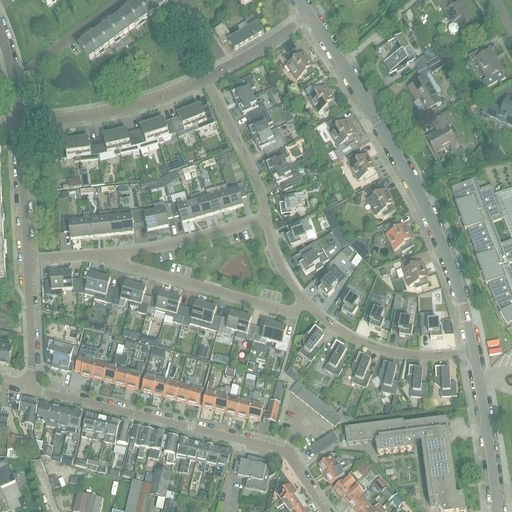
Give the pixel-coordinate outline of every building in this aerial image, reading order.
[(235,0),(242,9),(241,10),(254,0),(235,0)] [(445,0),(436,0),(434,2),(437,8),(440,6),(452,25),(450,27),(449,30),(451,34),(454,35),(457,33),(458,30),(474,21),(463,2),(451,9),(445,0)] [(65,22),(59,23),(63,48),(132,37),(132,36),(136,35),(137,36),(152,34),(148,9),(140,10),(140,12),(135,13),(134,8),(105,13),(105,17),(65,24),(65,22)] [(248,10),(242,13),(246,19),(251,16),(248,10)] [(232,39),(238,49),(263,34),(253,17),(244,22),(248,29),(240,34),(232,39)] [(238,49),(232,39),(223,24),(213,31),(222,44),(227,41),(234,51),(238,49)] [(401,37),(376,52),(389,74),(415,59),(401,37)] [(437,59),(429,46),(421,50),(425,57),(414,63),(418,70),(427,65),(437,59)] [(443,48),(435,53),(438,58),(446,53),(443,48)] [(501,71),(502,71),(490,51),(484,54),(481,49),(469,56),(472,62),(476,60),(487,79),(482,82),(486,89),(498,82),(498,83),(505,79),(501,71)] [(296,50),(283,58),(292,71),(290,72),(297,81),(302,77),(305,82),(316,74),(308,63),(310,62),(303,53),(300,55),(296,50)] [(437,59),(427,65),(432,74),(443,67),(438,58),(437,59)] [(231,95),(237,106),(253,98),(249,91),(255,88),(250,77),(232,86),(235,93),(231,95)] [(425,77),(408,87),(416,101),(420,99),(427,112),(441,103),(425,77)] [(322,89),(318,83),(305,91),(313,104),(312,105),(318,114),(323,111),(326,115),(337,108),(330,97),(331,96),(325,87),(322,89)] [(511,99),(507,97),(502,109),(487,102),(482,113),(511,126),(511,125),(511,99)] [(246,115),(249,121),(267,112),(262,102),(256,105),(253,98),(237,106),(242,116),(246,115)] [(196,105),(188,108),(197,131),(215,124),(213,119),(208,106),(201,108),(200,106),(197,107),(196,105)] [(179,117),(172,120),(177,134),(178,139),(192,133),(197,131),(188,108),(180,112),(181,114),(178,115),(179,117)] [(249,130),(254,141),(270,133),(266,126),(272,123),(267,112),(249,121),(252,128),(249,130)] [(437,132),(426,138),(435,154),(449,146),(452,151),(458,148),(447,128),(451,126),(445,115),(431,122),(437,132)] [(339,117),(326,124),(334,138),(332,139),(338,148),(339,151),(335,153),(339,160),(340,159),(358,149),(355,144),(357,142),(351,131),(352,130),(346,121),(343,123),(339,117)] [(160,119),(151,121),(159,145),(164,143),(162,139),(169,137),(169,136),(177,134),(172,120),(164,122),(164,120),(160,121),(160,119)] [(142,130),(134,132),(138,146),(139,150),(154,146),(159,145),(151,121),(143,124),(144,126),(141,127),(142,130)] [(123,129),(114,131),(120,155),(125,154),(139,150),(138,146),(134,132),(127,134),(126,131),(123,132),(123,129)] [(270,133),(254,141),(259,151),(263,150),(266,156),(284,147),(279,137),(280,136),(277,129),(270,133)] [(104,139),(96,141),(99,155),(107,153),(114,152),(115,156),(120,155),(114,131),(106,133),(106,136),(103,136),(104,139)] [(85,137),(76,138),(79,163),(100,160),(99,155),(96,141),(89,142),(89,139),(85,139),(85,137)] [(74,163),(79,163),(76,138),(68,139),(68,141),(65,142),(65,145),(57,146),(59,160),(67,159),(74,158),(74,163)] [(290,154),(299,150),(294,140),(286,144),(290,154)] [(266,165),(271,176),(287,168),(284,161),(289,158),(284,147),(266,156),(269,163),(266,165)] [(486,147),(478,157),(483,162),(485,160),(489,164),(494,157),(490,154),(492,152),(486,147)] [(363,157),(359,151),(346,158),(354,172),(352,172),(358,182),(363,179),(366,183),(377,176),(371,165),(372,164),(366,155),(363,157)] [(501,152),(496,155),(499,161),(504,158),(501,152)] [(184,160),(172,164),(174,170),(186,166),(184,160)] [(244,175),(237,160),(230,164),(237,179),(244,175)] [(293,165),(287,168),(271,176),(276,186),(280,185),(283,192),(302,183),(296,172),(293,165)] [(165,167),(159,169),(161,176),(167,174),(165,167)] [(199,170),(202,182),(208,180),(205,169),(199,170)] [(461,184),(451,188),(456,202),(455,203),(465,230),(467,229),(477,257),(476,257),(486,284),(488,284),(493,299),(501,312),(500,313),(507,326),(509,325),(511,330),(511,189),(510,190),(505,192),(495,195),(491,186),(480,190),(475,179),(465,183),(461,184)] [(238,190),(228,193),(233,209),(243,206),(241,199),(247,197),(243,184),(237,186),(238,190)] [(382,192),(379,185),(365,193),(372,206),(371,207),(376,217),(382,214),(384,218),(396,212),(390,201),(391,200),(386,190),(382,192)] [(226,186),(216,189),(218,195),(223,212),(233,209),(228,193),(226,186)] [(216,189),(206,192),(208,198),(212,215),(223,212),(218,195),(216,189)] [(201,194),(196,195),(202,218),(212,215),(208,198),(202,200),(201,194)] [(303,194),(284,196),(285,205),(279,206),(281,218),(292,216),(292,213),(299,212),(298,206),(305,205),(303,194)] [(192,203),(187,204),(192,221),(202,218),(196,195),(190,197),(192,203)] [(333,195),(328,197),(332,206),(338,203),(333,195)] [(176,203),(170,205),(173,218),(180,216),(182,224),(192,221),(187,204),(182,206),(180,199),(175,201),(176,203)] [(160,211),(154,212),(158,229),(168,227),(167,220),(173,218),(170,205),(164,206),(159,207),(160,211)] [(143,210),(137,211),(139,225),(146,224),(147,232),(158,229),(154,212),(144,214),(143,210)] [(131,211),(120,212),(121,217),(123,235),(134,234),(133,226),(139,225),(137,211),(131,212),(131,211)] [(120,212),(110,213),(111,218),(112,236),(123,235),(121,217),(120,212)] [(110,213),(99,215),(100,220),(102,237),(112,236),(111,218),(110,213)] [(70,240),(81,239),(79,222),(69,223),(68,219),(62,219),(63,233),(69,233),(70,240)] [(100,220),(90,221),(91,238),(102,237),(100,220)] [(307,220),(288,227),(291,235),(286,237),(290,248),(301,244),(300,241),(307,239),(305,233),(311,231),(307,220)] [(400,227),(397,220),(384,227),(391,241),(389,242),(394,252),(400,249),(402,253),(414,247),(408,236),(409,235),(404,225),(400,227)] [(90,221),(79,222),(81,239),(91,238),(90,221)] [(339,227),(331,232),(334,236),(341,232),(339,227)] [(357,254),(360,252),(357,245),(360,244),(358,238),(347,244),(357,254)] [(316,244),(299,255),(304,262),(299,266),(306,276),(315,270),(316,272),(323,267),(322,265),(327,262),(316,244)] [(347,247),(342,252),(347,257),(352,253),(347,247)] [(418,264),(415,257),(401,262),(406,277),(404,277),(408,288),(414,286),(416,290),(428,286),(424,273),(426,273),(422,262),(418,264)] [(393,266),(396,274),(402,272),(399,264),(393,266)] [(330,267),(316,281),(322,287),(318,291),(326,299),(334,291),(332,289),(337,284),(338,285),(345,278),(335,267),(332,270),(330,267)] [(72,272),(61,273),(62,291),(73,290),(73,294),(79,294),(80,280),(72,280),(72,272)] [(51,282),(45,282),(46,296),(52,296),(62,295),(62,291),(61,273),(50,274),(51,282)] [(79,294),(84,295),(94,298),(94,300),(100,277),(89,274),(87,282),(80,280),(79,294)] [(100,277),(94,300),(111,305),(112,302),(116,289),(108,287),(110,279),(100,277)] [(124,309),(124,308),(126,302),(131,303),(135,286),(125,283),(123,291),(116,289),(112,302),(111,305),(124,309)] [(131,303),(130,307),(138,309),(137,313),(146,316),(147,314),(147,312),(151,299),(144,297),(146,289),(135,286),(131,303)] [(348,286),(337,302),(345,307),(341,312),(351,318),(358,309),(355,307),(363,296),(348,286)] [(147,312),(147,314),(154,316),(154,317),(164,320),(164,318),(166,313),(171,296),(160,293),(158,301),(151,299),(147,312)] [(393,310),(394,310),(399,311),(401,296),(396,295),(393,310)] [(166,313),(164,318),(172,320),(172,323),(181,326),(182,325),(182,322),(186,308),(179,306),(181,299),(171,296),(166,313)] [(370,300),(363,319),(371,322),(369,327),(380,332),(382,327),(384,321),(381,320),(384,313),(379,311),(381,305),(370,300)] [(182,322),(182,325),(189,327),(189,325),(200,328),(201,323),(206,306),(196,303),(193,310),(186,308),(182,322)] [(201,323),(200,328),(217,333),(218,332),(221,318),(214,316),(216,309),(206,306),(201,323)] [(394,310),(391,330),(400,331),(399,337),(411,339),(413,328),(410,327),(411,320),(405,319),(406,312),(399,311),(394,310)] [(231,331),(236,333),(241,316),(231,313),(229,320),(221,318),(218,332),(217,333),(230,337),(231,331)] [(420,315),(421,335),(430,334),(430,340),(442,339),(442,328),(439,328),(438,321),(433,321),(432,314),(420,315)] [(236,333),(235,338),(245,341),(245,340),(253,342),(257,328),(249,326),(252,319),(241,316),(236,333)] [(266,341),(272,342),(276,325),(266,323),(264,330),(257,328),(253,342),(265,345),(266,341)] [(287,328),(276,325),(272,342),(277,344),(275,350),(286,353),(290,338),(285,336),(287,328)] [(303,348),(302,349),(298,354),(299,354),(311,363),(320,352),(315,348),(324,337),(320,334),(321,333),(322,332),(315,327),(308,334),(308,333),(304,337),(304,338),(303,339),(304,340),(304,345),(304,346),(303,347),(303,348)] [(141,336),(140,343),(147,345),(149,338),(141,336)] [(54,341),(50,355),(54,356),(51,368),(67,372),(72,373),(78,347),(74,346),(54,341)] [(327,365),(327,366),(324,371),(337,378),(345,366),(339,363),(346,351),(342,348),(343,347),(344,346),(336,342),(331,350),(330,350),(330,349),(327,354),(327,355),(327,356),(327,357),(328,362),(328,363),(327,364),(327,365)] [(12,348),(1,346),(0,351),(0,364),(9,366),(12,348)] [(78,362),(75,373),(80,375),(80,376),(92,379),(96,363),(97,359),(98,354),(100,350),(87,347),(86,350),(81,349),(78,362)] [(199,349),(197,357),(205,359),(207,351),(199,349)] [(152,350),(150,357),(162,360),(164,353),(152,350)] [(259,365),(262,355),(254,352),(250,362),(259,365)] [(352,369),(352,370),(354,375),(354,376),(354,377),(354,378),(353,379),(351,384),(352,384),(366,390),(371,376),(366,374),(371,361),(366,359),(367,357),(367,358),(367,357),(359,354),(355,363),(354,362),(352,367),(352,368),(352,369)] [(103,382),(114,385),(119,369),(121,360),(122,357),(115,356),(112,367),(107,366),(103,382)] [(119,369),(114,385),(126,388),(130,372),(124,370),(125,367),(126,362),(121,360),(119,369)] [(379,378),(379,379),(382,384),(382,385),(382,386),(382,387),(382,388),(380,393),(381,394),(381,393),(395,397),(399,383),(393,381),(396,368),(391,366),(392,365),(392,364),(383,362),(381,371),(380,371),(378,376),(378,377),(379,378)] [(92,379),(103,382),(107,366),(96,363),(92,379)] [(151,377),(153,373),(151,372),(152,368),(148,367),(146,376),(145,376),(141,392),(153,395),(157,379),(151,377)] [(236,369),(227,367),(225,373),(235,375),(236,369)] [(407,384),(410,388),(411,389),(411,390),(411,391),(411,392),(410,398),(411,398),(426,399),(427,385),(421,384),(422,370),(417,370),(418,368),(409,367),(408,376),(407,376),(406,376),(406,381),(406,382),(406,383),(407,384)] [(434,377),(434,383),(434,384),(435,385),(439,389),(440,390),(440,391),(441,392),(441,393),(441,399),(441,398),(456,398),(456,383),(450,383),(449,369),(444,370),(444,368),(444,367),(435,368),(435,378),(434,378),(434,377)] [(130,372),(126,388),(137,391),(142,375),(142,371),(138,370),(137,374),(130,372)] [(293,372),(289,376),(295,381),(299,376),(293,372)] [(187,404),(193,379),(189,378),(188,382),(186,382),(185,386),(180,385),(175,401),(187,404)] [(153,395),(164,398),(168,382),(157,379),(153,395)] [(198,407),(202,391),(197,389),(198,385),(196,384),(197,380),(193,379),(187,404),(198,407)] [(164,398),(175,401),(180,385),(168,382),(164,398)] [(208,383),(202,408),(214,411),(218,395),(219,390),(213,389),(214,385),(208,383)] [(277,383),(274,393),(282,395),(284,385),(277,383)] [(290,392),(295,396),(302,387),(297,383),(290,392)] [(236,416),(240,400),(234,399),(237,387),(232,386),(231,389),(225,414),(236,416)] [(295,396),(300,400),(307,391),(302,387),(295,396)] [(225,414),(231,389),(227,388),(227,390),(220,388),(219,390),(218,395),(214,411),(225,414)] [(300,400),(305,404),(312,395),(307,391),(300,400)] [(236,416),(248,419),(254,394),(250,393),(249,398),(248,398),(247,402),(240,400),(236,416)] [(254,394),(248,419),(259,422),(263,406),(265,400),(259,398),(260,394),(254,393),(254,394)] [(305,404),(310,408),(317,399),(312,395),(305,404)] [(310,408),(315,412),(322,403),(317,399),(310,408)] [(32,431),(38,404),(21,400),(19,412),(28,414),(25,427),(27,430),(32,431)] [(266,421),(275,423),(280,404),(271,402),(266,421)] [(315,412),(320,416),(327,407),(322,403),(315,412)] [(40,405),(34,431),(40,433),(42,423),(44,423),(47,424),(51,407),(40,405)] [(47,424),(46,427),(57,429),(57,426),(61,409),(51,407),(47,424)] [(320,416),(325,420),(332,411),(327,407),(320,416)] [(61,432),(67,434),(72,412),(61,409),(57,426),(57,429),(56,435),(60,436),(61,432)] [(341,410),(337,415),(342,419),(338,424),(352,422),(353,420),(341,410)] [(325,420),(330,424),(337,415),(332,411),(325,420)] [(72,412),(67,434),(74,436),(77,436),(82,414),(72,412)] [(86,415),(81,438),(86,439),(92,440),(92,441),(93,441),(98,418),(88,415),(86,415)] [(335,428),(338,424),(342,419),(337,415),(330,424),(335,428)] [(103,443),(104,443),(109,420),(98,418),(93,441),(97,442),(98,435),(104,437),(103,443)] [(449,443),(446,419),(403,424),(403,422),(345,429),(346,442),(375,439),(377,455),(414,450),(413,445),(421,444),(429,507),(435,506),(440,511),(465,511),(463,495),(456,496),(449,443)] [(120,422),(109,420),(104,443),(114,446),(120,422)] [(121,423),(117,443),(125,445),(128,446),(132,425),(121,423)] [(138,447),(140,447),(144,430),(134,428),(130,445),(128,451),(132,452),(134,446),(138,447)] [(148,449),(150,450),(154,432),(144,430),(140,447),(139,451),(138,458),(142,459),(145,448),(148,449)] [(149,454),(148,459),(158,461),(159,457),(160,452),(164,435),(154,432),(150,450),(149,454)] [(311,447),(316,455),(338,441),(333,433),(311,447)] [(173,464),(178,439),(168,437),(164,453),(168,454),(167,463),(173,464)] [(24,452),(24,443),(24,438),(8,438),(8,451),(24,452)] [(183,474),(190,442),(180,440),(176,458),(182,460),(179,473),(183,474)] [(190,462),(196,463),(200,445),(190,442),(183,474),(187,475),(190,462)] [(201,471),(204,471),(210,447),(200,445),(196,463),(202,464),(201,471)] [(44,446),(42,457),(49,459),(51,447),(44,446)] [(210,466),(216,467),(220,449),(210,447),(204,471),(208,472),(210,466)] [(230,451),(220,449),(216,467),(214,477),(223,480),(230,451)] [(62,457),(60,464),(71,466),(73,459),(62,457)] [(318,466),(324,476),(344,463),(341,458),(340,459),(339,458),(334,461),(332,458),(318,466)] [(76,459),(75,466),(86,468),(87,464),(88,462),(76,459)] [(238,474),(238,476),(247,479),(245,488),(265,493),(269,478),(275,474),(268,463),(252,459),(251,463),(241,461),(240,464),(236,463),(234,473),(238,474)] [(1,489),(16,483),(15,480),(12,474),(6,461),(0,463),(0,511),(8,511),(10,511),(1,489)] [(344,463),(324,476),(330,486),(344,477),(341,471),(347,467),(351,465),(349,462),(344,463)] [(98,467),(97,472),(105,474),(107,465),(99,463),(98,467)] [(369,474),(372,471),(366,463),(360,468),(367,476),(369,474)] [(87,464),(86,468),(86,470),(97,472),(98,467),(87,464)] [(153,486),(151,496),(158,498),(155,509),(163,510),(165,499),(173,501),(174,494),(173,494),(167,493),(168,487),(171,474),(156,471),(155,476),(155,477),(153,486)] [(377,476),(372,471),(369,474),(373,479),(377,476)] [(77,481),(79,474),(68,472),(66,479),(77,481)] [(333,489),(341,498),(359,483),(351,473),(333,489)] [(147,474),(145,485),(149,485),(151,486),(153,486),(155,477),(155,476),(147,474)] [(279,485),(277,489),(280,492),(289,486),(281,474),(279,479),(282,483),(279,485)] [(380,479),(375,484),(381,491),(387,487),(380,479)] [(125,511),(146,511),(151,496),(153,486),(151,486),(149,485),(145,485),(142,484),(142,483),(132,481),(125,511)] [(341,498),(349,507),(366,491),(359,483),(341,498)] [(283,504),(284,505),(297,495),(290,485),(289,486),(280,492),(277,494),(281,500),(274,505),(276,508),(283,504)] [(395,496),(388,488),(381,493),(389,502),(395,496)] [(414,489),(406,489),(407,497),(415,496),(414,489)] [(349,507),(353,511),(359,511),(369,504),(364,499),(369,494),(366,491),(349,507)] [(200,492),(198,500),(206,502),(208,494),(200,492)] [(100,511),(103,500),(77,494),(73,511),(100,511)] [(292,511),(304,504),(297,495),(284,505),(287,509),(283,511),(292,511)] [(398,495),(391,500),(395,504),(401,499),(399,497),(398,495)] [(166,502),(163,511),(174,511),(177,504),(166,502)]
